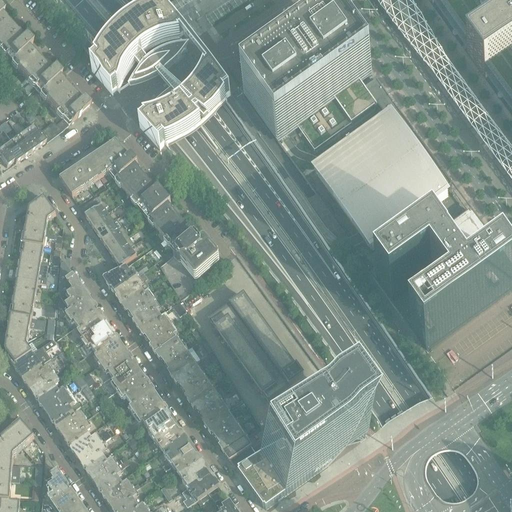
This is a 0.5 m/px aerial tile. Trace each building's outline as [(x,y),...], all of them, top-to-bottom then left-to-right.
[(485,79),(487,78),(498,94),(497,96),(498,98),(500,100),(502,99),(507,105),(506,108),(506,110),(508,111),(511,111),(511,112),(511,20),(498,0),(428,0),(432,5),(433,3),(453,31),(452,33),(453,36),(455,37),(457,36),(469,53),(467,54),(485,79)] [(164,71),(171,66),(177,60),(176,59),(177,58),(178,57),(177,55),(176,54),(175,54),(174,51),(178,50),(184,49),(186,49),(186,48),(182,43),(179,40),(184,36),(180,30),(164,12),(164,13),(163,14),(160,16),(157,14),(156,15),(152,16),(144,20),(135,24),(127,30),(120,35),(113,42),(107,49),(101,57),(97,64),(96,65),(95,64),(95,65),(97,68),(93,72),(92,71),(91,72),(107,90),(112,86),(117,92),(119,94),(120,93),(119,92),(130,84),(129,87),(135,85),(142,83),(150,80),(157,76),(164,71)] [(32,45),(25,38),(23,40),(17,34),(15,33),(14,34),(11,32),(13,31),(10,27),(8,28),(6,26),(8,24),(6,22),(1,16),(0,17),(0,51),(1,50),(6,55),(4,57),(6,60),(11,65),(13,63),(27,49),(32,45)] [(362,255),(365,258),(448,199),(444,194),(452,189),(390,103),(387,98),(384,100),(376,89),(379,87),(377,84),(365,92),(360,84),(370,77),(337,31),(246,96),(279,142),(334,102),(335,104),(334,105),(280,143),(289,156),(353,245),(360,256),(362,255)] [(184,36),(179,40),(182,43),(186,48),(194,59),(204,72),(205,73),(206,74),(211,70),(191,44),(184,36)] [(277,36),(258,48),(267,61),(286,49),(277,36)] [(49,74),(40,64),(42,62),(38,58),(37,60),(27,49),(13,63),(17,68),(16,69),(28,83),(30,82),(35,87),(49,74)] [(78,105),(73,99),(69,95),(71,93),(67,89),(65,91),(56,81),(61,77),(54,69),(49,74),(35,87),(33,89),(37,94),(39,96),(41,94),(46,99),(44,101),(57,115),(58,113),(63,118),(61,120),(62,121),(68,127),(86,111),(89,108),(83,101),(78,105)] [(214,118),(220,111),(226,103),(226,104),(227,102),(230,96),(211,70),(206,74),(205,73),(204,72),(147,110),(149,113),(139,115),(138,116),(142,121),(145,124),(139,128),(160,153),(161,152),(160,152),(165,148),(167,151),(168,150),(169,149),(178,146),(186,141),(194,136),(202,130),(208,125),(214,118)] [(14,91),(20,85),(15,79),(9,86),(14,91)] [(460,95),(450,82),(446,85),(456,98),(460,95)] [(62,133),(68,128),(68,127),(62,121),(56,127),(62,133)] [(62,133),(56,127),(53,123),(48,127),(56,137),(62,133)] [(45,144),(39,134),(33,127),(26,132),(38,149),(45,144)] [(56,137),(48,127),(43,131),(51,141),(56,137)] [(51,141),(43,131),(39,134),(45,144),(46,145),(51,141)] [(38,149),(26,132),(18,138),(30,155),(38,149)] [(30,155),(18,138),(11,143),(23,160),(30,155)] [(23,160),(11,143),(3,148),(14,163),(15,165),(23,160)] [(128,160),(116,145),(91,161),(93,164),(103,179),(107,176),(108,177),(109,176),(126,162),(128,160)] [(14,163),(3,148),(0,150),(0,164),(3,164),(6,169),(14,163)] [(147,182),(143,178),(142,180),(133,169),(138,165),(131,158),(129,160),(128,160),(126,162),(109,176),(116,184),(117,182),(122,188),(121,189),(127,197),(125,199),(128,202),(130,200),(132,203),(134,202),(138,207),(136,209),(142,216),(165,198),(159,190),(154,194),(145,184),(147,182)] [(103,179),(93,164),(91,161),(90,160),(84,164),(85,165),(78,170),(77,168),(72,172),(74,173),(67,178),(66,177),(60,181),(72,199),(103,179)] [(187,234),(181,227),(178,223),(180,222),(176,218),(175,219),(166,209),(171,205),(165,198),(142,216),(148,223),(151,222),(155,227),(153,228),(165,242),(167,241),(171,246),(169,248),(176,256),(195,240),(198,237),(191,230),(187,234)] [(22,240),(21,246),(44,250),(46,239),(50,240),(56,241),(55,244),(62,245),(62,238),(50,236),(46,235),(47,229),(48,223),(56,218),(43,199),(37,204),(38,205),(36,207),(29,211),(26,226),(25,232),(24,240),(22,240)] [(91,226),(108,215),(97,199),(80,210),(91,226)] [(511,272),(504,262),(503,263),(500,259),(498,260),(490,249),(495,244),(471,213),(433,240),(376,281),(392,303),(410,290),(428,316),(411,329),(427,352),(511,290),(511,272)] [(96,235),(113,223),(108,215),(91,226),(96,235)] [(102,243),(122,229),(119,232),(113,223),(96,235),(102,243)] [(108,252),(128,238),(122,229),(102,243),(108,252)] [(114,260),(131,249),(134,247),(128,238),(108,252),(114,260)] [(219,261),(205,244),(203,244),(201,246),(195,240),(176,256),(181,263),(181,265),(195,282),(197,282),(219,263),(219,261)] [(148,250),(155,245),(152,241),(146,246),(148,250)] [(38,286),(41,265),(44,250),(21,246),(20,253),(22,253),(19,267),(18,276),(16,275),(15,282),(38,286)] [(120,269),(137,258),(131,249),(114,260),(120,269)] [(372,269),(365,258),(362,261),(369,272),(372,269)] [(148,272),(144,266),(138,271),(142,276),(148,272)] [(123,308),(143,294),(139,288),(142,286),(133,273),(130,274),(127,269),(104,280),(104,281),(112,293),(114,293),(115,295),(116,295),(115,297),(123,308)] [(59,288),(73,279),(68,271),(60,276),(59,288)] [(63,301),(80,289),(73,279),(59,288),(59,292),(59,295),(63,301)] [(150,289),(160,282),(158,280),(155,279),(148,284),(148,286),(150,289)] [(32,320),(35,301),(38,286),(15,282),(14,289),(16,289),(14,297),(12,311),(10,311),(9,318),(32,322),(32,320)] [(98,314),(89,301),(80,289),(63,301),(58,305),(58,306),(60,309),(57,311),(56,323),(66,317),(71,324),(74,322),(78,328),(98,314)] [(163,298),(159,292),(152,297),(156,303),(163,298)] [(139,332),(160,318),(156,312),(159,311),(149,297),(147,298),(143,294),(123,308),(129,317),(131,318),(132,320),(132,322),(139,332)] [(295,371),(282,353),(243,298),(210,322),(216,330),(251,379),(263,396),(269,404),(303,380),(303,379),(297,370),(295,371)] [(187,314),(180,306),(173,311),(180,319),(187,314)] [(55,320),(56,308),(46,308),(45,319),(46,319),(55,320)] [(115,339),(106,326),(98,314),(78,328),(82,333),(79,335),(89,349),(91,347),(95,352),(115,339)] [(27,348),(29,337),(30,329),(32,322),(9,318),(8,324),(10,324),(5,353),(11,362),(10,363),(14,369),(32,356),(27,348)] [(177,343),(173,337),(176,335),(166,321),(163,323),(160,318),(139,332),(146,342),(148,342),(149,344),(149,346),(157,357),(177,343)] [(46,323),(32,320),(32,322),(30,329),(44,331),(46,323)] [(132,364),(123,351),(115,339),(95,352),(98,357),(96,359),(106,374),(109,372),(112,378),(132,364)] [(212,354),(204,341),(201,344),(209,356),(212,354)] [(194,366),(185,354),(177,343),(157,357),(160,362),(162,361),(171,374),(169,375),(173,381),(194,366)] [(58,384),(47,369),(43,372),(40,367),(50,360),(42,349),(32,356),(14,369),(38,404),(57,391),(54,387),(58,384)] [(458,360),(452,351),(446,355),(453,364),(458,360)] [(71,363),(65,355),(64,353),(58,357),(65,367),(71,363)] [(220,366),(213,356),(209,359),(215,369),(220,366)] [(73,367),(80,362),(78,359),(75,361),(71,364),(73,367)] [(68,373),(74,368),(73,367),(71,364),(65,368),(68,373)] [(84,369),(80,364),(75,367),(79,373),(84,369)] [(150,389),(141,377),(132,364),(112,378),(116,382),(113,384),(123,399),(126,397),(130,403),(150,389)] [(190,405),(211,391),(194,366),(173,381),(177,387),(179,385),(188,398),(186,400),(190,405)] [(80,393),(82,392),(88,388),(87,387),(82,380),(79,376),(75,379),(71,381),(80,393)] [(95,385),(89,376),(83,380),(89,389),(95,385)] [(227,383),(222,387),(227,394),(232,390),(227,383)] [(95,399),(91,393),(88,388),(82,392),(89,403),(95,399)] [(167,414),(158,402),(150,389),(130,403),(133,408),(131,410),(141,425),(143,423),(147,428),(167,414)] [(73,408),(68,400),(63,393),(60,395),(57,391),(38,404),(54,427),(73,414),(80,409),(77,405),(73,408)] [(207,430),(227,415),(211,391),(190,405),(194,411),(196,410),(205,423),(203,424),(207,430)] [(328,466),(386,425),(363,393),(303,431),(302,430),(294,436),(261,457),(258,459),(236,472),(263,509),(264,509),(266,511),(287,496),(329,467),(328,466)] [(99,405),(110,398),(109,395),(105,398),(103,395),(96,400),(99,405)] [(242,402),(231,409),(232,412),(233,413),(239,409),(244,406),(243,405),(242,402)] [(244,406),(239,409),(244,417),(249,414),(244,406)] [(107,417),(103,411),(99,413),(104,419),(107,417)] [(120,416),(117,412),(112,416),(115,420),(120,416)] [(89,437),(86,433),(89,430),(79,416),(76,418),(73,414),(54,427),(70,450),(89,437)] [(178,434),(170,422),(170,419),(167,414),(147,428),(164,453),(184,439),(181,435),(178,434)] [(244,440),(236,428),(227,415),(207,430),(211,436),(213,435),(222,448),(220,449),(224,454),(244,440)] [(13,458),(34,440),(19,423),(14,428),(15,429),(13,431),(0,441),(0,466),(12,467),(13,458)] [(111,439),(107,432),(101,436),(105,443),(105,442),(111,439)] [(86,473),(108,458),(95,439),(92,441),(89,437),(70,450),(86,473)] [(195,459),(187,446),(187,444),(184,439),(164,453),(181,478),(201,464),(198,460),(195,459)] [(258,459),(245,440),(245,441),(244,440),(224,454),(236,472),(258,459)] [(139,448),(134,441),(128,445),(133,452),(139,448)] [(61,480),(46,457),(46,458),(44,488),(49,488),(61,480)] [(117,479),(121,476),(108,458),(86,473),(102,496),(120,483),(117,479)] [(122,471),(129,466),(126,462),(125,463),(120,467),(119,467),(122,471)] [(212,484),(204,471),(204,468),(201,464),(181,478),(198,502),(219,489),(215,484),(212,484)] [(0,502),(10,503),(12,467),(0,466),(0,502)] [(65,511),(78,504),(66,486),(61,480),(49,488),(44,488),(43,497),(47,496),(48,499),(44,501),(43,501),(42,507),(54,507),(57,511),(65,511)] [(137,499),(132,492),(127,485),(123,487),(120,483),(102,496),(112,511),(126,511),(136,506),(133,502),(137,499)] [(216,505),(225,498),(219,489),(198,502),(197,503),(200,508),(211,500),(212,501),(212,500),(216,505)] [(152,501),(162,494),(161,492),(160,490),(149,497),(152,501)] [(172,502),(164,490),(161,492),(162,494),(167,502),(169,504),(172,502)] [(18,511),(20,504),(10,503),(0,502),(0,511),(18,511)]
